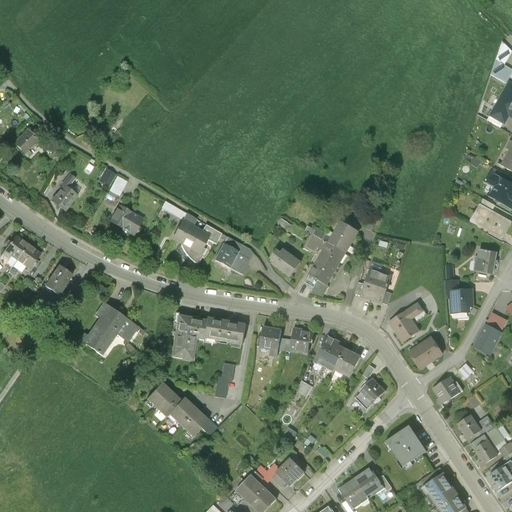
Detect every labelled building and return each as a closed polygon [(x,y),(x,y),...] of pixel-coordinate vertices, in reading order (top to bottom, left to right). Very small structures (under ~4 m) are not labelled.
[(511,52),(502,43),(496,62),(504,66),(511,52)] [(511,70),(504,66),(496,62),(492,76),(506,86),(510,79),(511,75),(511,70)] [(511,86),(509,85),(492,116),(503,122),(502,123),(504,123),(508,116),(511,118),(511,86)] [(503,122),(492,116),(488,122),(499,129),(502,123),(503,122)] [(27,132),(14,145),(23,154),(36,141),(27,132)] [(511,142),(510,142),(506,149),(510,151),(502,167),(511,172),(511,142)] [(483,164),(474,158),(470,164),(477,169),(480,165),(482,166),(483,164)] [(511,185),(510,185),(500,179),(491,174),(486,183),(497,189),(492,198),(491,197),(490,197),(511,209),(511,185)] [(511,180),(511,179),(503,174),(500,179),(510,185),(511,180)] [(75,198),(62,188),(51,202),(64,212),(75,198)] [(495,207),(483,200),(480,205),(492,212),(495,207)] [(492,212),(480,205),(470,222),(502,241),(511,223),(492,212)] [(142,221),(118,208),(109,224),(133,237),(135,234),(136,234),(138,234),(140,231),(139,229),(138,228),(142,221)] [(196,220),(187,215),(183,224),(182,223),(173,240),(182,244),(180,246),(181,248),(184,254),(186,255),(190,260),(193,263),(198,265),(205,250),(202,248),(206,240),(216,245),(221,235),(205,225),(201,233),(192,229),(196,220)] [(350,227),(341,222),(331,238),(340,244),(350,227)] [(340,244),(337,249),(345,255),(358,232),(350,227),(340,244)] [(27,246),(15,237),(3,253),(11,258),(6,264),(12,268),(16,262),(27,246)] [(241,246),(226,238),(214,261),(229,269),(241,246)] [(328,244),(315,267),(323,272),(329,263),(337,249),(328,244)] [(40,255),(27,246),(16,262),(29,271),(32,266),(35,267),(38,264),(35,262),(40,255)] [(337,249),(329,263),(337,268),(345,255),(337,249)] [(301,263),(283,251),(281,254),(277,251),(271,259),(275,262),(273,265),(291,277),(301,263)] [(496,254),(479,251),(475,272),(492,275),(494,266),(496,266),(497,263),(494,263),(496,254)] [(323,272),(318,282),(326,287),(337,268),(329,263),(323,272)] [(58,267),(45,288),(58,297),(64,288),(63,287),(71,276),(58,267)] [(315,267),(304,286),(313,289),(318,282),(323,272),(315,267)] [(380,274),(369,270),(364,285),(360,297),(371,300),(380,274)] [(391,278),(380,274),(371,300),(382,304),(386,293),(391,278)] [(448,281),(445,281),(445,294),(448,294),(448,293),(451,292),(459,292),(459,281),(454,281),(448,281)] [(358,283),(354,295),(360,297),(364,285),(358,283)] [(459,292),(451,292),(448,293),(448,294),(448,299),(450,299),(451,315),(469,314),(469,307),(473,307),(472,291),(459,292)] [(392,295),(386,293),(382,304),(388,306),(392,295)] [(117,319),(110,314),(113,311),(103,304),(94,316),(101,321),(89,338),(84,335),(80,340),(98,353),(112,334),(123,341),(127,335),(130,337),(135,329),(118,317),(117,319)] [(418,304),(389,323),(402,343),(411,338),(410,337),(413,334),(414,335),(419,332),(412,322),(424,314),(418,304)] [(492,314),(486,326),(500,334),(506,322),(492,314)] [(217,324),(178,317),(171,358),(182,360),(182,357),(193,359),(196,340),(204,341),(204,339),(243,345),(246,326),(217,321),(217,324)] [(486,326),(485,326),(474,348),(490,356),(502,335),(500,334),(486,326)] [(314,333),(294,329),(291,342),(290,351),(292,351),(308,354),(310,344),(314,345),(314,343),(313,342),(314,333)] [(272,332),(263,330),(260,349),(271,351),(270,355),(278,356),(279,352),(281,340),(282,332),(273,330),(272,332)] [(340,344),(328,338),(325,344),(324,344),(320,350),(321,350),(315,363),(333,373),(335,370),(345,351),(338,347),(340,344)] [(431,338),(420,346),(421,347),(410,355),(420,370),(442,355),(431,338)] [(360,359),(345,351),(335,370),(351,378),(355,373),(354,372),(360,359)] [(234,366),(224,364),(221,381),(228,382),(232,383),(234,366)] [(473,373),(466,365),(458,372),(465,380),(473,373)] [(369,366),(363,376),(368,380),(375,370),(369,366)] [(454,384),(448,376),(441,380),(443,382),(433,389),(437,396),(438,396),(440,398),(437,400),(441,406),(462,392),(456,383),(454,384)] [(385,393),(372,380),(360,392),(361,393),(355,399),(367,411),(385,393)] [(221,381),(217,381),(216,385),(215,398),(225,399),(228,382),(221,381)] [(309,396),(314,386),(303,381),(298,391),(309,396)] [(208,422),(183,399),(180,402),(161,384),(146,400),(166,418),(169,415),(193,438),(208,422)] [(471,416),(457,425),(465,437),(461,439),(463,443),(467,440),(474,436),(481,431),(477,425),(471,416)] [(488,418),(477,425),(481,431),(484,436),(494,429),(495,429),(488,418)] [(410,428),(387,444),(403,469),(424,456),(427,454),(410,428)] [(503,428),(498,431),(505,441),(504,441),(506,444),(510,441),(511,441),(503,428)] [(296,434),(288,429),(283,438),(291,442),(296,434)] [(494,429),(484,436),(487,441),(492,449),(504,441),(505,441),(498,431),(497,429),(495,431),(494,429)] [(481,431),(474,436),(477,441),(484,436),(481,431)] [(474,436),(467,440),(471,445),(477,441),(474,436)] [(477,441),(471,445),(474,450),(487,441),(484,436),(477,441)] [(316,441),(311,437),(305,444),(310,448),(316,441)] [(487,441),(474,450),(482,462),(480,463),(482,466),(497,456),(492,449),(487,441)] [(492,449),(497,456),(500,454),(498,450),(506,444),(504,441),(492,449)] [(511,444),(510,441),(506,444),(498,450),(500,454),(504,459),(506,457),(507,458),(511,454),(511,444)] [(321,448),(318,452),(324,458),(328,454),(321,448)] [(295,456),(291,460),(299,468),(303,464),(302,463),(295,456)] [(511,465),(507,458),(506,457),(504,459),(489,469),(492,474),(504,466),(511,478),(511,465)] [(291,460),(277,473),(278,474),(274,478),(273,479),(282,488),(286,484),(290,488),(304,474),(304,473),(299,468),(291,460)] [(492,474),(490,475),(497,486),(495,488),(497,492),(511,481),(511,478),(504,466),(492,474)] [(274,478),(262,467),(257,473),(264,480),(268,484),(273,479),(274,478)] [(378,479),(371,468),(355,479),(366,495),(373,491),(374,492),(382,486),(378,479)] [(257,473),(256,472),(252,476),(260,484),(264,480),(257,473)] [(461,511),(466,509),(443,474),(424,487),(440,511),(461,511)] [(260,484),(252,476),(237,492),(245,500),(257,511),(266,511),(277,501),(276,500),(260,484)] [(391,488),(383,476),(378,479),(382,486),(386,491),(391,488)] [(366,495),(355,479),(340,490),(347,500),(352,507),(360,501),(359,500),(366,495)] [(237,492),(229,500),(237,508),(245,500),(237,492)] [(354,511),(352,507),(347,500),(342,504),(346,511),(354,511)] [(206,511),(223,511),(215,503),(206,511)]
